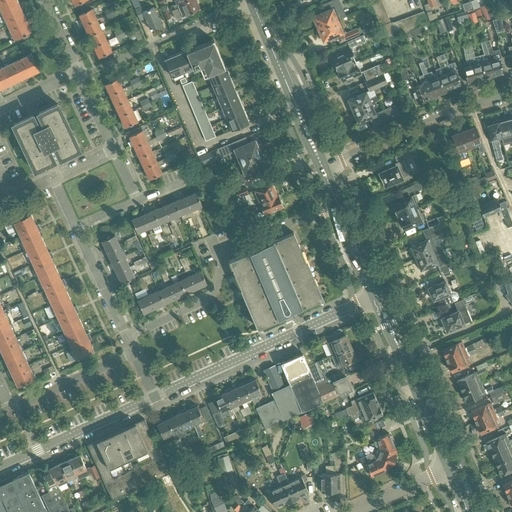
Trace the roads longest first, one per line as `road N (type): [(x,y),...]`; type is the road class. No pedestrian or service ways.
road 1 (residential): [(337,203),(226,252),(211,298),(125,336)]
road 2 (residential): [(154,398),(375,295)]
road 3 (residential): [(321,169),(511,95)]
road 4 (residential): [(252,2),(76,73)]
road 5 (tertiary): [(449,468),(375,295)]
road 6 (tertiary): [(321,169),(252,2)]
road 7 (residential): [(0,468),(154,398)]
road 8 (residential): [(7,404),(133,352)]
road 9 (residential): [(125,336),(73,227)]
